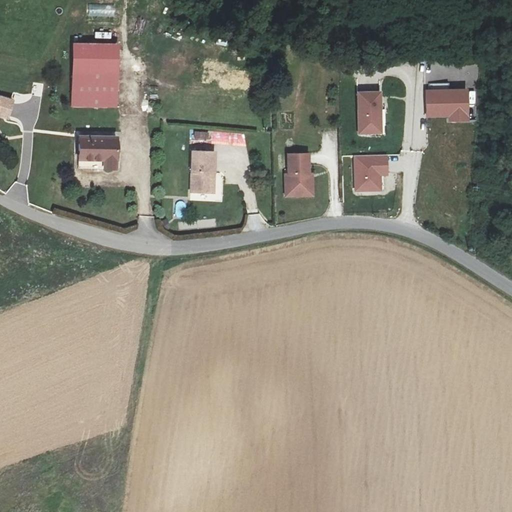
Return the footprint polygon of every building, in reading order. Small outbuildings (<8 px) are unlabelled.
[(114,16),(115,5),(88,5),(88,16),(114,16)] [(73,44),(73,106),(115,107),(116,44),(73,44)] [(450,121),(469,120),(468,90),(427,91),(427,117),(450,116),(450,121)] [(358,93),(359,134),(382,133),(381,92),(358,93)] [(0,115),(9,118),(14,100),(0,96),(0,115)] [(194,138),(207,140),(209,133),(195,131),(194,138)] [(103,161),(103,170),(116,170),(116,136),(78,136),(78,161),(103,161)] [(213,194),(215,152),(193,151),(191,192),(213,194)] [(312,175),(310,175),(309,154),(289,155),(289,176),(286,176),(286,196),(313,195),(312,175)] [(380,189),(380,176),(387,175),(387,156),(355,157),(356,190),(380,189)] [(78,170),(103,170),(103,161),(78,161),(78,170)]
